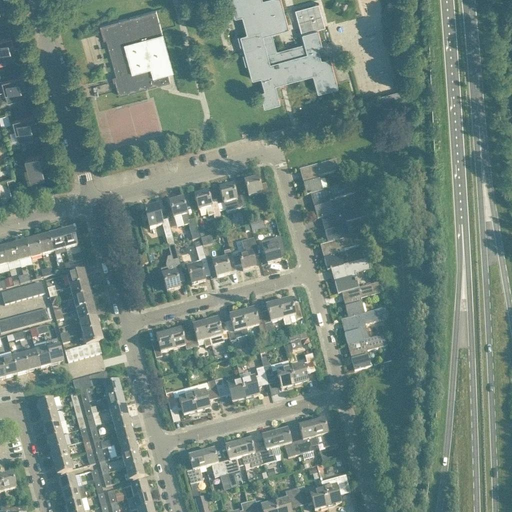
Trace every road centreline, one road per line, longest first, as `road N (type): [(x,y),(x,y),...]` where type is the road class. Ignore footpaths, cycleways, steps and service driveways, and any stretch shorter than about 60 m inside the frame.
road 1 (primary): [(494,511),(478,133)]
road 2 (primary): [(461,239),(438,511)]
road 3 (primary): [(461,239),(475,511)]
road 4 (primary): [(445,0),(461,239)]
road 5 (residential): [(91,203),(36,0)]
road 6 (primary): [(511,322),(478,133)]
road 7 (residential): [(124,327),(306,271)]
road 8 (residential): [(91,203),(274,152)]
road 9 (residential): [(156,441),(339,391)]
road 10 (primary): [(478,133),(467,0)]
road 11 (residential): [(124,327),(91,203)]
road 12 (residential): [(339,391),(306,271)]
road 13 (residential): [(371,511),(339,391)]
road 14 (residential): [(306,271),(274,152)]
road 15 (residential): [(45,511),(20,418),(0,412)]
